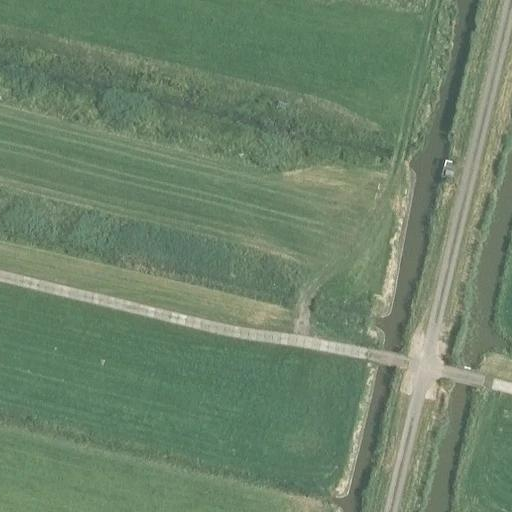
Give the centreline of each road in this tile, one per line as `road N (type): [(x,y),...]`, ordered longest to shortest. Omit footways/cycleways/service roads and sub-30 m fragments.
road 1 (track): [(439,0),(393,182),(313,289),(299,315),(302,339)]
road 2 (track): [(0,275),(226,331),(364,355)]
